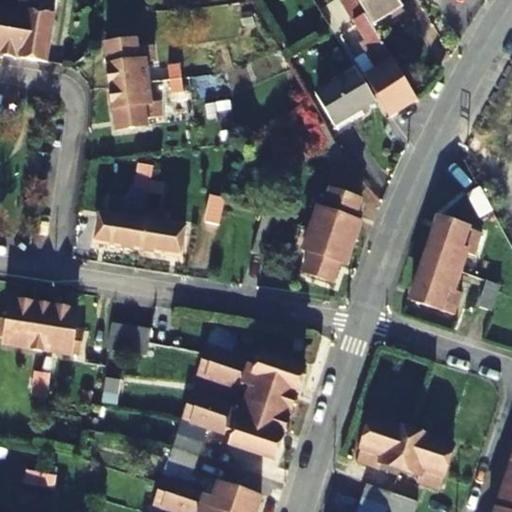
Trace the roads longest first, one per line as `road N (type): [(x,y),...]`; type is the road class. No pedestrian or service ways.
road 1 (residential): [(511,0),(408,191),(360,323)]
road 2 (residential): [(360,323),(51,272)]
road 3 (residential): [(51,272),(75,103),(58,78),(0,69)]
road 4 (residential): [(360,323),(299,511)]
road 5 (residential): [(360,323),(497,359),(511,376)]
